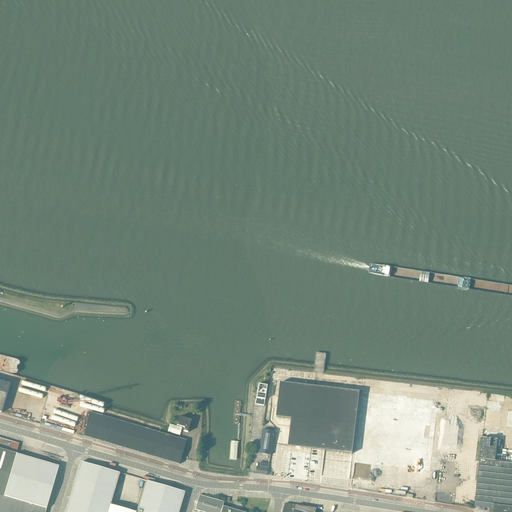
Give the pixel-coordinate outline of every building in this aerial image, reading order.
[(0,381),(0,412),(1,413),(9,387),(9,384),(0,381)] [(288,446),(354,454),(357,431),(359,414),(361,392),(280,383),(276,417),(291,419),(288,446)] [(256,399),(264,400),(267,386),(258,385),(256,399)] [(40,424),(75,433),(82,403),(49,394),(49,393),(35,390),(31,407),(44,410),(40,424)] [(90,413),(83,436),(179,465),(181,458),(186,441),(90,413)] [(191,421),(179,417),(177,425),(184,428),(183,431),(187,433),(191,421)] [(170,424),(167,432),(179,435),(182,428),(170,424)] [(258,454),(270,456),(274,432),(262,430),(258,454)] [(480,459),(474,507),(489,508),(489,511),(511,511),(511,462),(495,461),(497,442),(497,440),(483,438),(482,438),(482,441),(480,459)] [(59,466),(16,454),(0,449),(0,511),(45,511),(46,509),(59,466)] [(308,466),(319,468),(321,455),(288,451),(285,478),(306,481),(308,466)] [(178,511),(184,492),(146,481),(136,511),(108,511),(119,473),(81,462),(66,511),(178,511)] [(256,467),(255,474),(267,476),(268,469),(256,467)] [(224,502),(199,495),(195,510),(201,511),(241,511),(222,506),(224,502)]
